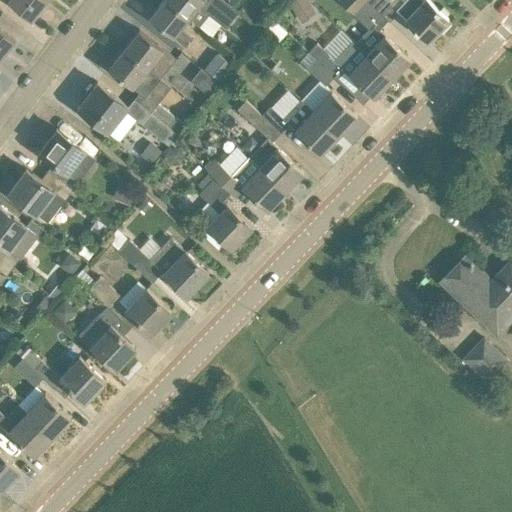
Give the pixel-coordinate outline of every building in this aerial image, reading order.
[(46,1),(44,0),(6,0),(31,20),(46,1)] [(163,0),(149,17),(186,47),(192,39),(179,29),(189,17),(167,0),(163,0)] [(167,0),(189,17),(199,26),(213,35),(221,24),(225,27),(236,14),(219,0),(206,0),(206,1),(205,0),(167,0)] [(290,0),(288,2),(301,23),(316,14),(307,0),(290,0)] [(410,59),(385,35),(379,29),(388,20),(366,0),(338,0),(353,14),(369,29),(355,43),(393,78),(410,59)] [(366,0),(388,20),(389,21),(398,12),(414,27),(413,28),(416,31),(418,30),(429,41),(449,19),(428,0),(366,0)] [(0,58),(15,40),(0,28),(0,58)] [(170,67),(176,59),(139,30),(124,49),(160,78),(160,77),(170,67)] [(374,98),(393,78),(355,43),(352,40),(334,59),(316,42),(308,52),(315,59),(334,77),(342,69),(348,74),(348,73),(374,98)] [(108,68),(144,97),(160,78),(124,49),(108,68)] [(230,65),(217,54),(205,68),(219,80),(230,65)] [(334,77),(315,59),(307,67),(326,85),(334,77)] [(209,95),(219,83),(200,68),(190,80),(209,95)] [(227,78),(235,86),(239,81),(239,75),(234,71),(227,78)] [(108,132),(125,110),(128,106),(97,82),(77,107),(108,132)] [(357,115),(332,91),(313,110),(339,135),(357,115)] [(289,124),(295,129),(321,154),(339,135),(313,110),(301,98),(283,117),(270,106),(262,114),(281,133),(289,124)] [(304,172),(278,147),(272,142),(281,133),(262,114),(246,100),(237,109),(267,137),(249,156),(286,191),(304,172)] [(179,119),(158,103),(150,113),(177,135),(185,125),(179,119)] [(150,113),(141,123),(143,124),(168,145),(177,135),(150,113)] [(72,190),(78,181),(96,158),(57,128),(56,129),(57,130),(40,151),(39,151),(39,152),(53,163),(46,171),(72,190)] [(187,143),(193,142),(195,136),(191,132),(185,133),(183,139),(187,143)] [(150,143),(140,154),(150,163),(160,151),(150,143)] [(179,145),(174,146),(168,146),(164,156),(170,165),(176,164),(181,164),(185,154),(179,145)] [(239,183),(241,186),(267,210),(286,191),(249,156),(232,174),(214,158),(204,168),(214,177),(230,192),(239,183)] [(47,222),(65,199),(72,190),(46,171),(40,180),(26,169),(25,170),(26,170),(9,191),(8,192),(47,222)] [(251,227),(223,200),(230,192),(214,177),(199,193),(220,213),(208,225),(232,247),(251,227)] [(129,203),(135,189),(119,183),(113,196),(129,203)] [(146,198),(138,207),(145,213),(153,204),(146,198)] [(20,258),(31,244),(21,236),(28,227),(28,226),(0,205),(0,256),(13,266),(20,258)] [(28,226),(28,227),(38,234),(43,228),(32,220),(28,226)] [(129,239),(118,250),(152,282),(163,271),(189,294),(209,272),(186,250),(185,250),(171,236),(161,247),(149,258),(129,239)] [(84,245),(78,252),(87,259),(93,253),(84,245)] [(0,270),(7,275),(13,266),(0,256),(0,270)] [(494,331),(511,312),(511,258),(491,281),(464,256),(441,280),(494,331)] [(100,276),(95,281),(89,287),(107,305),(111,308),(119,317),(127,309),(127,308),(118,300),(122,296),(100,276)] [(61,281),(52,292),(59,297),(68,286),(61,281)] [(127,309),(152,332),(171,311),(146,288),(127,308),(127,309)] [(45,296),(36,308),(43,313),(52,301),(45,296)] [(111,308),(107,305),(79,334),(116,369),(117,368),(116,368),(135,348),(135,349),(136,348),(123,335),(131,328),(119,317),(111,308)] [(487,381),(507,360),(484,338),(464,358),(487,381)] [(59,376),(50,367),(31,349),(23,357),(43,377),(65,397),(72,389),(85,402),(86,401),(85,400),(104,381),(105,381),(105,380),(79,356),(59,376)] [(36,385),(43,377),(23,357),(15,365),(36,385)] [(71,417),(45,392),(27,412),(52,436),(71,417)] [(52,436),(27,412),(8,431),(34,455),(52,436)] [(20,470),(0,450),(0,487),(2,489),(20,470)]
